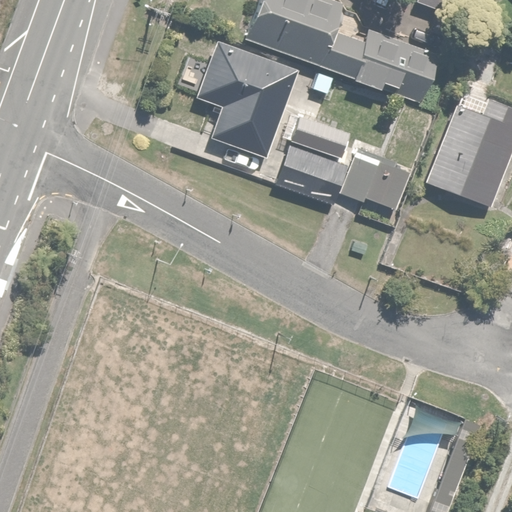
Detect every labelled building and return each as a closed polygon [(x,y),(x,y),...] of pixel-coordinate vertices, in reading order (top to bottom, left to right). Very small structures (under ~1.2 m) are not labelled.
[(349,78),(347,82),(420,105),(434,60),(360,35),(359,39),(328,29),(337,2),(332,0),(255,0),(242,43),(349,78)] [(295,69),(215,41),(195,98),(217,106),(206,138),(262,159),(295,69)] [(476,114),(454,105),(424,180),(498,211),(511,177),(511,108),(483,97),(480,103),(476,114)] [(342,164),(285,146),(272,186),(329,205),(342,164)] [(351,147),(336,189),(345,192),(343,197),(359,203),(362,197),(394,209),(409,168),(351,147)]
